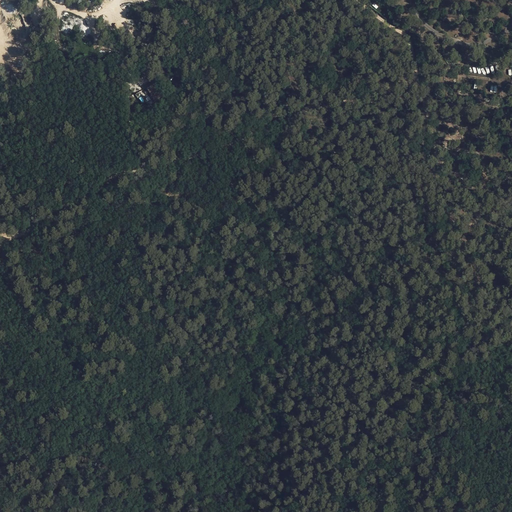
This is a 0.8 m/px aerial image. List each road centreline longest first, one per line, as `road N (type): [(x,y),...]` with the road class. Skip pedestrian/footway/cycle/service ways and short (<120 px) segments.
road 1 (track): [(0,247),(118,173),(173,164),(425,70)]
road 2 (track): [(436,33),(470,148),(499,175)]
road 3 (track): [(425,70),(451,215)]
road 4 (track): [(451,215),(481,281),(511,319)]
